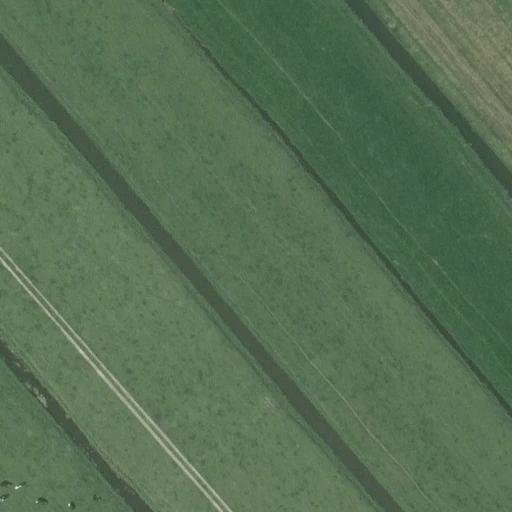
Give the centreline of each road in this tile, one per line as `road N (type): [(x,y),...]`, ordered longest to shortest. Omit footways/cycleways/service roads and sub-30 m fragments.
road 1 (track): [(229,511),(0,248)]
road 2 (track): [(511,132),(402,0)]
